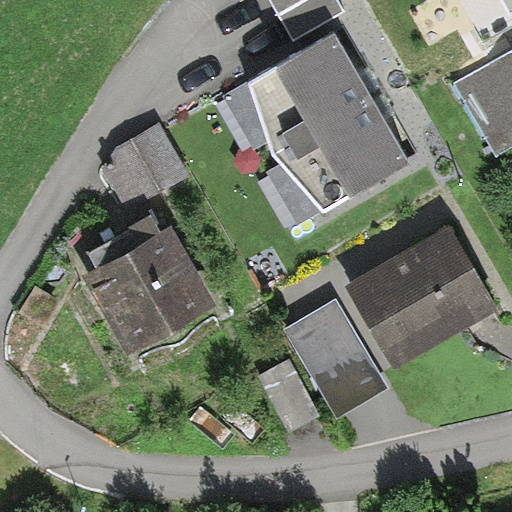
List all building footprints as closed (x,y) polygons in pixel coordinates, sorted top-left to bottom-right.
[(270,0),(294,40),(347,10),(340,0),(270,0)] [(511,0),(502,0),(511,15),(511,0)] [(299,223),(409,164),(378,109),(363,82),(336,34),(224,99),(252,147),(269,139),(275,156),(283,165),(269,173),(299,223)] [(511,148),(511,47),(456,81),(501,155),(511,148)] [(125,207),(188,172),(159,123),(117,148),(105,171),(125,207)] [(153,218),(90,254),(98,268),(85,275),(130,355),(216,307),(171,227),(161,232),(153,218)] [(354,290),(394,361),(486,310),(446,239),(354,290)] [(335,299),(285,328),(337,417),(387,388),(335,299)] [(289,359),(259,376),(291,433),(321,417),(289,359)]
